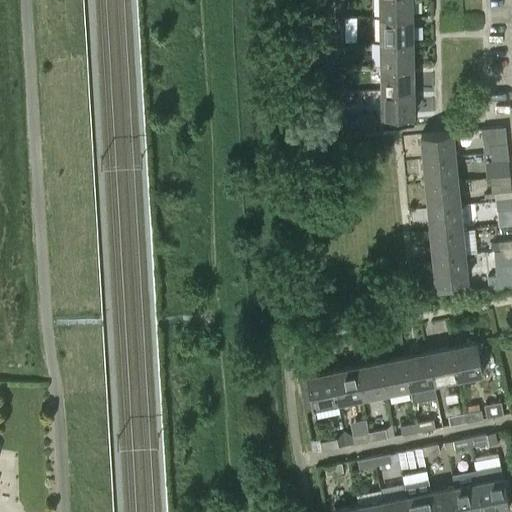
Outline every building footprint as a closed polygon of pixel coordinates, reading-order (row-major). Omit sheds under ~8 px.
[(344,9),(343,0),(334,0),(335,9),(344,9)] [(411,0),(379,0),(379,16),(412,15),(411,0)] [(412,15),(379,16),(380,40),(412,40),(412,15)] [(335,25),(335,41),(345,41),(344,25),(335,25)] [(412,40),(380,40),(380,64),(413,64),(412,40)] [(345,58),(345,41),(335,41),(336,58),(345,58)] [(413,64),(380,64),(380,89),(413,88),(413,64)] [(336,73),(336,90),(345,89),(345,73),(336,73)] [(413,88),(380,89),(381,114),(413,114),(413,88)] [(345,107),(345,89),(336,90),(336,106),(345,107)] [(421,133),(423,158),(456,155),(454,130),(421,133)] [(490,143),(491,152),(508,151),(507,142),(506,142),(490,143)] [(508,159),(508,151),(491,152),(492,161),(508,159)] [(458,180),(456,155),(423,158),(426,183),(458,180)] [(511,174),(494,175),(494,189),(511,188),(511,174)] [(428,207),(460,204),(458,180),(426,183),(428,207)] [(496,201),(511,199),(511,192),(511,190),(495,192),(496,201)] [(511,207),(511,199),(496,201),(497,209),(511,207)] [(462,228),(460,204),(428,207),(430,231),(462,228)] [(432,256),(465,253),(462,228),(430,231),(432,256)] [(500,249),(511,248),(511,239),(500,241),(500,249)] [(502,258),(511,256),(511,248),(500,249),(500,250),(501,257),(502,258)] [(467,278),(465,253),(432,256),(435,281),(467,278)] [(488,287),(497,287),(495,274),(487,275),(488,287)] [(476,341),(451,346),(457,377),(482,372),(476,341)] [(433,382),(457,377),(451,346),(427,351),(433,382)] [(409,387),(433,382),(427,351),(403,356),(409,387)] [(386,392),(409,387),(403,356),(379,361),(386,392)] [(362,397),(386,392),(379,361),(356,366),(362,397)] [(338,402),(362,397),(356,366),(332,371),(338,402)] [(313,407),(338,402),(332,371),(307,376),(313,407)] [(501,401),(484,404),(486,416),(490,416),(503,413),(501,401)] [(464,412),(466,420),(483,417),(481,409),(464,412)] [(448,415),(450,423),(450,424),(466,420),(464,412),(448,415)] [(433,418),(416,421),(418,430),(435,427),(433,418)] [(418,430),(416,421),(400,425),(402,433),(418,430)] [(387,436),(386,428),(369,431),(370,440),(387,436)] [(354,443),(370,440),(369,431),(353,434),(354,443)] [(487,442),(486,433),(479,434),(469,436),(471,445),(487,442)] [(455,448),(471,445),(469,436),(453,439),(455,448)] [(320,441),(321,449),(338,446),(337,437),(320,441)] [(421,446),(423,454),(440,451),(438,442),(421,446)] [(405,449),(407,457),(423,454),(421,446),(405,449)] [(392,461),(391,452),(373,455),(375,464),(390,461),(392,461)] [(375,464),(373,455),(358,458),(359,467),(375,464)] [(342,462),(325,465),(327,473),(344,470),(342,462)] [(500,464),(476,469),(484,511),(488,511),(509,508),(503,476),(500,464)] [(459,511),(484,511),(476,469),(475,466),(451,470),(454,486),(459,511)] [(409,511),(434,511),(430,491),(428,479),(404,483),(406,496),(409,511)] [(434,511),(459,511),(454,486),(430,491),(434,511)] [(359,511),(384,511),(382,500),(380,490),(356,495),(359,505),(359,511)] [(384,511),(409,511),(406,496),(382,500),(384,511)]
